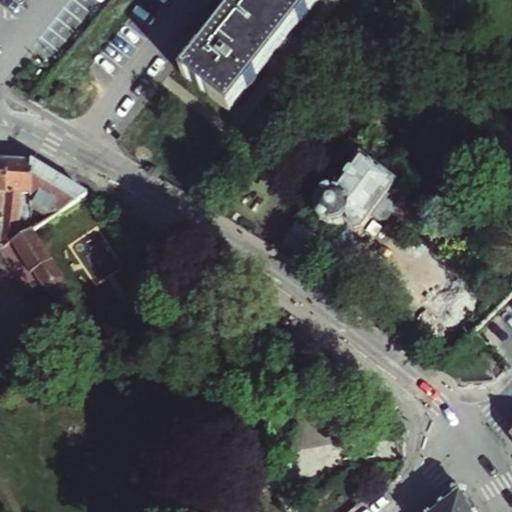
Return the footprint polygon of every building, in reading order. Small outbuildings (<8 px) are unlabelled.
[(234,0),(176,74),(226,114),(315,0),(234,0)] [(11,162),(0,160),(0,220),(5,220),(11,162)] [(31,197),(34,165),(11,162),(5,220),(3,250),(14,243),(28,234),(29,226),(22,225),(25,196),(31,197)] [(397,188),(361,162),(335,197),(329,197),(323,198),(317,202),(313,207),(311,215),(311,222),(315,228),(318,232),(325,235),(332,235),(338,233),(343,231),(345,229),(362,240),(373,226),(379,230),(385,223),(388,225),(395,216),(391,213),(395,207),(388,202),(397,188)] [(34,165),(31,197),(30,208),(50,220),(87,196),(38,165),(34,165)] [(28,234),(14,243),(34,274),(36,273),(49,292),(50,294),(52,295),(54,295),(56,295),(59,295),(62,294),(64,292),(65,290),(66,288),(66,284),(65,281),(33,230),(28,234)] [(0,288),(18,277),(1,251),(0,251),(0,288)] [(511,298),(479,329),(495,345),(511,328),(511,298)] [(493,353),(489,350),(474,335),(442,375),(462,390),(496,388),(498,385),(479,367),(493,353)] [(475,511),(466,496),(457,493),(434,511),(475,511)]
